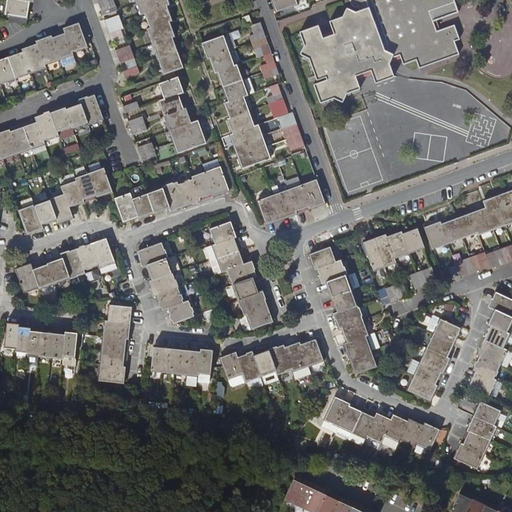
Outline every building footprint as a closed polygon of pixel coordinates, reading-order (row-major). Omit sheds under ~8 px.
[(26,22),(29,1),(25,0),(6,0),(4,14),(9,14),(9,20),(26,22)] [(112,0),(99,5),(103,16),(118,11),(114,0),(112,0)] [(141,15),(167,6),(169,5),(167,0),(147,0),(137,4),(141,15)] [(297,4),(295,0),(272,0),(276,12),(297,4)] [(392,76),(388,63),(386,58),(400,54),(401,58),(403,63),(416,58),(419,67),(458,53),(454,40),(459,38),(454,25),(436,31),(433,22),(459,13),(454,0),(352,0),(353,1),(356,5),(360,6),(361,11),(357,12),(349,8),(344,17),(332,21),(336,33),(328,36),(322,38),(318,26),(301,32),(306,46),(302,54),(309,58),(317,80),(326,77),(327,80),(314,85),(320,102),(334,97),(341,101),(346,93),(359,88),(355,75),(370,69),(375,83),(392,76)] [(146,30),(169,22),(172,21),(167,6),(141,15),(146,30)] [(104,20),(107,27),(122,22),(120,14),(104,20)] [(252,22),(251,18),(250,15),(243,18),(245,26),(252,23),(252,22)] [(107,27),(109,33),(124,28),(122,22),(107,27)] [(151,45),(173,38),(175,37),(169,22),(146,30),(151,45)] [(64,28),(65,31),(72,52),(88,47),(79,23),(64,28)] [(266,38),(260,23),(250,27),(253,35),(249,37),(252,43),(266,38)] [(65,31),(51,36),(60,60),(62,66),(76,62),(72,52),(65,31)] [(207,59),(210,58),(229,51),(236,48),(231,33),(224,36),(202,44),(207,59)] [(60,60),(51,36),(36,41),(37,44),(45,65),(60,60)] [(157,60),(178,52),(173,38),(151,45),(157,60)] [(266,38),(252,43),(257,58),(263,56),(271,53),(266,38)] [(45,65),(37,44),(22,49),(23,52),(31,73),(46,68),(45,65)] [(115,50),(118,57),(133,52),(130,44),(115,50)] [(229,51),(210,58),(215,73),(218,72),(235,66),(229,51)] [(31,73),(23,52),(8,57),(16,79),(31,73)] [(118,57),(119,63),(135,58),(133,52),(118,57)] [(183,68),(178,52),(157,60),(162,75),(183,68)] [(263,56),(266,65),(260,67),(262,73),(276,68),(271,53),(263,56)] [(388,63),(401,58),(400,54),(386,58),(388,63)] [(16,79),(8,57),(0,60),(0,81),(1,84),(16,79)] [(237,65),(235,66),(218,72),(223,87),(243,80),(237,65)] [(123,72),(125,78),(141,73),(138,67),(123,72)] [(278,74),(276,68),(262,73),(265,80),(279,75),(278,74)] [(178,77),(158,84),(164,100),(178,94),(184,92),(178,77)] [(223,87),(228,102),(244,96),(254,93),(249,78),(243,80),(223,87)] [(283,99),(281,92),(278,84),(263,90),(269,105),(283,99)] [(178,94),(164,100),(159,101),(164,116),(183,109),(178,94)] [(81,104),(88,124),(103,119),(95,95),(79,100),(81,104)] [(244,96),(228,102),(225,103),(230,118),(250,111),(244,96)] [(283,99),(269,105),(274,120),(278,118),(289,114),(286,106),(283,99)] [(122,107),(125,114),(140,108),(138,101),(122,107)] [(81,104),(66,109),(72,127),(73,129),(88,124),(81,104)] [(72,127),(66,109),(65,106),(50,111),(57,132),(72,127)] [(170,131),(191,123),(186,109),(183,109),(164,116),(170,131)] [(36,120),(44,141),(59,136),(57,132),(50,111),(35,117),(36,120)] [(250,111),(230,118),(228,119),(233,134),(255,126),(250,111)] [(289,114),(278,118),(282,129),(297,124),(295,117),(293,113),(289,114)] [(128,121),(130,128),(145,123),(143,116),(128,121)] [(47,150),(44,141),(36,120),(23,125),(32,149),(34,155),(47,150)] [(174,143),(202,132),(198,121),(191,123),(170,131),(174,143)] [(145,123),(130,128),(132,135),(148,129),(145,123)] [(301,135),(298,128),(297,124),(282,129),(286,140),(301,135)] [(32,149),(23,125),(9,129),(18,154),(32,149)] [(259,125),(255,126),(233,134),(230,135),(234,146),(263,136),(259,125)] [(18,154),(9,129),(0,132),(0,149),(3,159),(18,154)] [(206,144),(202,132),(174,143),(178,154),(206,144)] [(301,135),(286,140),(290,151),(305,146),(303,142),(301,135)] [(225,147),(232,145),(230,136),(223,137),(225,147)] [(234,146),(239,158),(267,147),(263,136),(234,146)] [(137,147),(140,155),(155,149),(152,141),(137,147)] [(77,143),(63,147),(65,154),(79,149),(77,143)] [(267,147),(239,158),(242,169),(271,158),(267,147)] [(140,155),(142,161),(157,155),(155,149),(140,155)] [(213,196),(229,191),(223,175),(218,160),(202,166),(205,172),(213,196)] [(108,180),(106,175),(104,168),(88,173),(97,198),(112,193),(108,180)] [(200,201),(213,196),(205,172),(192,177),(192,179),(200,201)] [(97,198),(88,173),(75,178),(76,181),(84,203),(97,198)] [(185,206),(200,201),(192,179),(178,185),(185,206)] [(325,204),(316,179),(301,185),(309,210),(325,204)] [(84,203),(76,181),(61,186),(64,194),(69,208),(84,203)] [(171,212),(185,206),(178,185),(177,182),(162,187),(169,208),(171,212)] [(296,214),(309,210),(301,185),(287,190),(296,214)] [(147,193),(154,214),(169,208),(162,187),(147,193)] [(273,195),(281,220),(288,218),(296,214),(287,190),(273,195)] [(132,198),(130,193),(115,198),(123,223),(139,217),(132,198)] [(132,198),(139,217),(139,219),(154,214),(147,193),(132,198)] [(511,223),(511,212),(505,193),(494,197),(505,226),(511,223)] [(49,199),(57,220),(58,224),(73,219),(69,208),(64,194),(49,199)] [(257,201),(266,225),(281,220),(273,195),(257,201)] [(505,226),(494,197),(483,201),(486,209),(493,230),(505,226)] [(34,204),(42,226),(57,220),(49,199),(34,204)] [(42,226),(34,204),(19,210),(26,231),(28,235),(43,229),(42,226)] [(486,209),(471,214),(478,234),(478,235),(493,230),(486,209)] [(478,234),(471,214),(456,219),(463,239),(478,234)] [(463,239),(456,219),(441,225),(448,244),(463,239)] [(236,237),(231,222),(209,230),(214,245),(236,237)] [(425,228),(433,250),(448,244),(441,225),(440,222),(425,228)] [(417,229),(403,234),(409,254),(424,248),(417,229)] [(401,232),(386,237),(394,259),(409,254),(403,234),(401,232)] [(396,263),(394,259),(386,237),(386,234),(374,239),(384,267),(396,263)] [(214,245),(212,246),(217,260),(241,251),(236,237),(214,245)] [(117,268),(110,251),(106,238),(91,244),(99,266),(102,274),(117,268)] [(363,243),(373,271),(384,267),(374,239),(363,243)] [(161,243),(137,251),(138,253),(143,267),(146,265),(167,258),(161,243)] [(99,266),(91,244),(76,249),(84,272),(99,266)] [(331,247),(309,255),(314,270),(317,269),(336,263),(331,247)] [(500,249),(505,264),(511,261),(511,260),(507,247),(500,249)] [(61,255),(62,258),(70,279),(84,274),(84,272),(76,249),(61,255)] [(500,266),(505,264),(500,249),(493,251),(498,266),(500,266)] [(246,264),(241,251),(217,260),(221,273),(227,271),(246,264)] [(488,261),(490,268),(491,269),(498,266),(493,251),(485,254),(488,261)] [(475,273),(482,270),(477,255),(470,258),(475,273)] [(167,258),(146,265),(152,280),(172,273),(179,271),(174,256),(167,258)] [(70,279),(62,258),(47,264),(55,285),(70,279)] [(463,260),(468,275),(469,275),(475,273),(470,258),(463,260)] [(455,263),(456,266),(460,278),(468,275),(463,260),(455,263)] [(341,261),(336,263),(317,269),(322,284),(326,283),(347,276),(341,261)] [(252,262),(246,264),(227,271),(232,285),(253,278),(257,277),(252,262)] [(39,289),(33,269),(31,264),(15,269),(24,294),(39,289)] [(47,264),(33,269),(39,289),(40,290),(55,285),(47,264)] [(454,283),(455,282),(461,280),(460,278),(456,266),(448,268),(454,283)] [(428,285),(429,285),(436,282),(431,267),(423,270),(428,285)] [(416,273),(421,288),(428,285),(423,270),(416,273)] [(153,297),(156,295),(177,288),(172,273),(152,280),(148,282),(153,297)] [(416,289),(421,288),(416,273),(409,276),(414,290),(416,289)] [(326,283),(331,298),(352,291),(347,276),(326,283)] [(237,301),(259,293),(253,278),(232,285),(237,301)] [(391,286),(396,301),(403,299),(398,283),(391,286)] [(161,310),(166,309),(188,301),(191,300),(186,285),(177,288),(156,295),(161,310)] [(389,303),(391,303),(396,301),(391,286),(384,289),(389,303)] [(337,313),(357,306),(352,291),(331,298),(334,304),(337,313)] [(262,292),(259,293),(237,301),(243,316),(246,314),(267,307),(262,292)] [(494,310),(511,318),(511,317),(511,300),(495,293),(491,303),(489,307),(494,310)] [(166,309),(169,317),(172,324),(194,316),(188,301),(166,309)] [(130,324),(131,316),(132,308),(122,307),(109,305),(107,321),(130,324)] [(341,328),(363,321),(357,306),(337,313),(333,315),(339,329),(341,328)] [(251,330),(273,322),(267,307),(246,314),(243,316),(239,317),(244,331),(246,331),(251,330)] [(210,322),(217,320),(212,309),(204,312),(207,323),(210,322)] [(488,324),(490,326),(508,334),(511,324),(511,318),(494,310),(488,324)] [(461,329),(440,319),(439,320),(435,319),(430,329),(434,331),(433,334),(454,344),(461,329)] [(129,340),(130,324),(107,321),(105,321),(103,337),(129,340)] [(341,328),(347,344),(368,336),(363,321),(341,328)] [(16,351),(18,330),(18,327),(6,326),(4,350),(16,351)] [(490,326),(484,340),(504,349),(511,335),(508,334),(490,326)] [(27,355),(29,334),(30,331),(18,330),(16,351),(16,354),(27,355)] [(41,335),(29,334),(27,355),(27,358),(39,359),(41,335)] [(65,334),(65,338),(62,359),(62,362),(61,367),(76,369),(76,363),(74,360),(75,351),(77,336),(65,334)] [(374,334),(368,336),(347,344),(344,345),(349,359),(371,351),(379,349),(374,334)] [(448,358),(451,350),(454,344),(433,334),(426,348),(448,358)] [(51,360),(53,336),(41,335),(39,359),(51,360)] [(62,362),(62,359),(65,338),(53,336),(51,360),(62,362)] [(102,351),(127,354),(129,340),(103,337),(102,351)] [(323,361),(316,340),(315,339),(309,341),(300,344),(301,347),(308,366),(323,361)] [(484,340),(480,348),(477,354),(480,355),(501,365),(507,368),(511,356),(511,353),(504,349),(484,340)] [(288,346),(284,347),(292,369),(295,379),(310,373),(301,347),(300,344),(299,342),(288,346)] [(276,372),(277,375),(292,369),(284,347),(283,345),(268,350),(276,372)] [(153,347),(151,371),(163,372),(165,348),(153,347)] [(174,373),(177,349),(165,348),(163,372),(174,373)] [(419,363),(443,374),(450,359),(448,358),(426,348),(419,363)] [(186,375),(189,350),(177,349),(174,373),(186,375)] [(200,352),(198,373),(198,376),(197,383),(209,384),(210,374),(211,366),(213,350),(201,349),(200,352)] [(198,376),(198,373),(200,352),(189,350),(186,375),(198,376)] [(254,355),(261,377),(264,385),(279,380),(277,375),(276,372),(268,350),(254,355)] [(100,365),(126,367),(127,354),(102,351),(100,365)] [(243,374),(237,357),(235,351),(220,357),(224,369),(225,372),(227,379),(230,386),(233,387),(246,383),(243,374)] [(349,359),(355,375),(377,367),(371,351),(349,359)] [(252,352),(237,357),(243,374),(246,383),(261,377),(254,355),(252,352)] [(501,365),(480,355),(473,370),(475,371),(494,380),(501,365)] [(414,376),(437,387),(443,374),(419,363),(413,360),(407,372),(414,376)] [(124,382),(126,367),(100,365),(99,381),(124,384),(124,382)] [(475,371),(473,377),(469,385),(495,398),(502,384),(494,380),(475,371)] [(436,389),(437,387),(414,376),(407,390),(431,401),(436,389)] [(215,381),(214,396),(223,396),(223,381),(215,381)] [(339,428),(350,404),(335,397),(329,409),(324,420),(339,428)] [(474,414),(473,416),(497,427),(499,428),(506,414),(480,402),(474,414)] [(222,412),(222,403),(213,403),(213,412),(222,412)] [(352,433),(363,410),(350,404),(339,428),(336,434),(348,440),(352,433)] [(376,416),(363,410),(352,433),(365,440),(366,437),(376,416)] [(380,443),(384,436),(391,420),(385,417),(377,413),(376,416),(366,437),(380,443)] [(394,415),(391,420),(384,436),(398,443),(399,440),(408,421),(394,415)] [(497,427),(473,416),(466,431),(490,442),(497,427)] [(409,419),(408,421),(399,440),(414,447),(415,444),(424,425),(409,419)] [(439,429),(429,425),(425,423),(424,425),(415,444),(430,451),(439,429)] [(490,442),(466,431),(460,444),(484,455),(490,442)] [(292,450),(299,451),(302,442),(295,441),(292,450)] [(460,444),(454,458),(478,469),(484,455),(460,444)] [(316,485),(303,478),(292,503),(305,509),(316,485)] [(305,509),(302,511),(317,511),(328,490),(316,485),(305,509)] [(333,511),(341,496),(328,490),(317,511),(333,511)] [(459,493),(450,511),(466,511),(472,499),(459,493)] [(348,511),(354,502),(341,496),(333,511),(348,511)] [(466,511),(481,511),(485,505),(472,499),(466,511)] [(348,511),(363,511),(366,508),(354,502),(348,511)]
